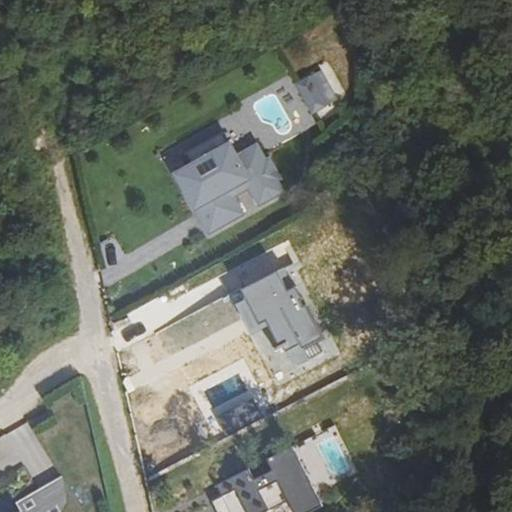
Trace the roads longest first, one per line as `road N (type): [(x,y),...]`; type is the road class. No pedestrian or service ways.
road 1 (residential): [(0,401),(92,347),(60,171)]
road 2 (unknown): [(92,347),(137,511)]
